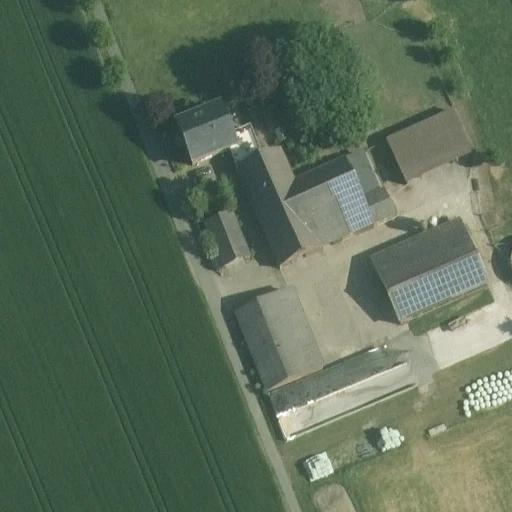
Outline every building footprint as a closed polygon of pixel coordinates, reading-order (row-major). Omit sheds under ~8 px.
[(221,112),(176,130),(192,169),(234,152),(237,151),(231,139),(221,112)] [(474,157),(456,112),(385,140),(404,186),(474,157)] [(249,131),(231,139),(237,151),(234,152),(242,170),(237,173),(280,270),(396,218),(384,192),(363,202),(345,162),(294,185),(280,154),(263,161),(249,131)] [(207,229),(223,270),(249,259),(233,218),(207,229)] [(402,325),(489,286),(459,222),(373,261),(402,325)] [(287,292),(234,314),(267,393),(320,371),(287,292)] [(511,382),(482,389),(486,407),(511,400),(511,382)] [(398,424),(350,443),(358,461),(405,442),(398,424)]
